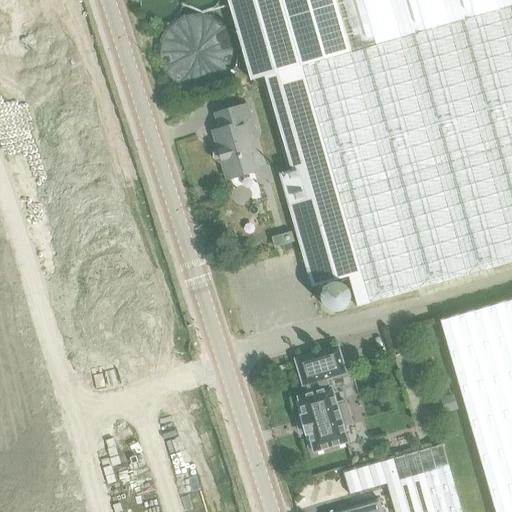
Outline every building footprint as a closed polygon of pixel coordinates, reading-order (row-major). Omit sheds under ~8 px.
[(158,0),(125,0),(126,5),(130,10),(134,14),(140,16),(144,16),(148,15),(154,11),(158,6),(158,0)] [(226,0),(249,81),(262,77),(290,170),(277,173),(309,285),(319,317),(333,313),(332,313),(328,311),(325,309),(322,306),(321,302),(320,298),(320,294),(322,291),(324,287),(327,285),(330,283),(334,282),(338,282),(342,284),(345,286),(348,289),(350,292),(351,294),(351,296),(351,298),(351,302),(349,305),(347,309),(346,309),(369,303),(302,66),(353,52),(337,0),(226,0)] [(511,0),(337,0),(353,52),(302,66),(369,303),(511,260),(511,0)] [(213,50),(213,49),(212,42),(210,36),(207,29),(202,23),(197,20),(191,17),(183,14),(176,14),(169,15),(162,18),(157,21),(153,25),(149,29),(145,36),(143,43),(143,50),(144,57),(146,63),(149,70),(154,75),(159,78),(165,82),(172,84),(180,84),(186,83),(193,81),(198,77),(203,73),(207,69),(210,62),(212,57),(213,50)] [(217,150),(214,152),(212,156),(214,159),(217,162),(221,162),(226,179),(255,171),(250,153),(254,152),(248,132),(253,130),(246,105),(214,114),(219,130),(212,132),(217,150)] [(128,221),(28,247),(33,269),(134,242),(128,221)] [(511,511),(511,300),(440,321),(495,511),(511,511)] [(338,347),(296,360),(303,386),(305,385),(307,395),(298,398),(304,416),(300,417),(305,434),(309,433),(314,451),(347,442),(342,425),(351,423),(345,402),(336,404),(331,388),(329,388),(327,379),(345,373),(338,347)] [(453,396),(443,399),(447,412),(457,409),(453,396)] [(342,472),(349,494),(385,483),(394,511),(462,511),(441,442),(342,472)] [(381,511),(377,499),(333,511),(381,511)]
